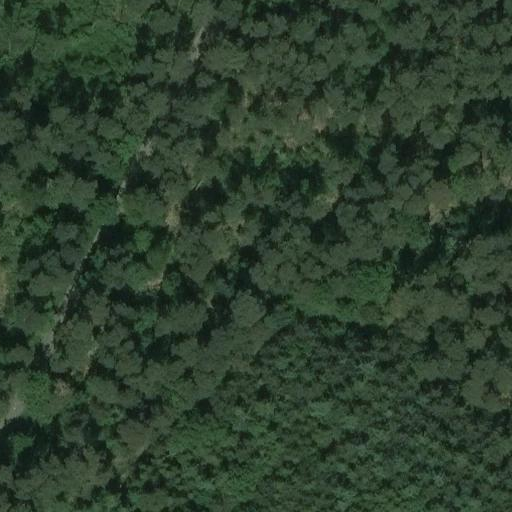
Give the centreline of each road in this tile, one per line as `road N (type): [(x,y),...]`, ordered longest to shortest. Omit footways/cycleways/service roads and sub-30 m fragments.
road 1 (track): [(511,149),(322,311),(62,511)]
road 2 (unclassified): [(0,433),(221,0)]
road 3 (track): [(322,311),(511,447)]
